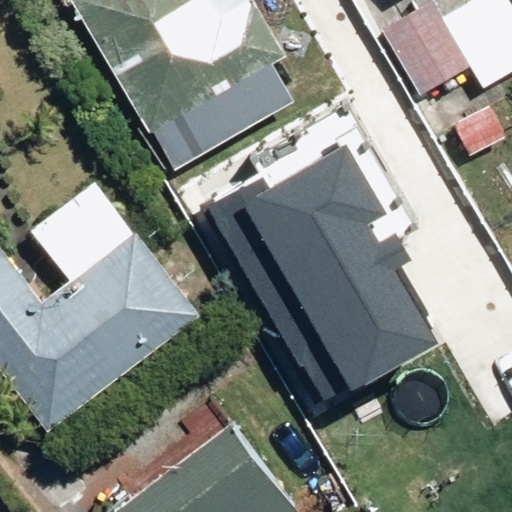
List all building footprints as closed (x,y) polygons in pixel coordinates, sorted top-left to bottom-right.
[(200,0),(196,2),(194,0),(62,0),(141,137),(147,133),(264,67),(274,61),(238,0),(200,0)] [(511,70),(511,17),(502,0),(467,0),(435,18),(466,71),(477,90),(511,70)] [(427,3),(374,33),(413,101),(466,71),(435,18),(427,3)] [(169,170),(286,104),(264,67),(147,133),(169,170)] [(499,135),(484,109),(446,131),(460,157),(499,135)] [(262,180),(211,209),(275,322),(265,328),(316,416),(438,346),(365,219),(381,210),(347,149),(269,193),(262,180)] [(0,263),(0,382),(40,434),(190,319),(87,184),(22,233),(60,283),(32,304),(0,263)] [(279,511),(215,427),(102,511),(279,511)]
